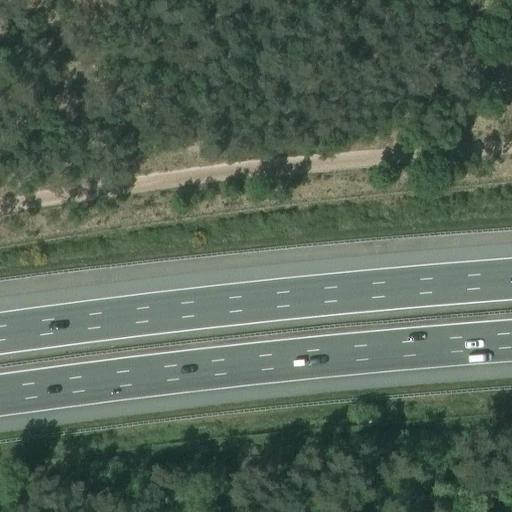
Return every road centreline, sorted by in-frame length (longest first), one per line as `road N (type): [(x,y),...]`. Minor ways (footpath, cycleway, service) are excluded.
road 1 (track): [(0,206),(511,144)]
road 2 (motorway): [(0,396),(511,340)]
road 3 (motorway): [(511,281),(0,335)]
